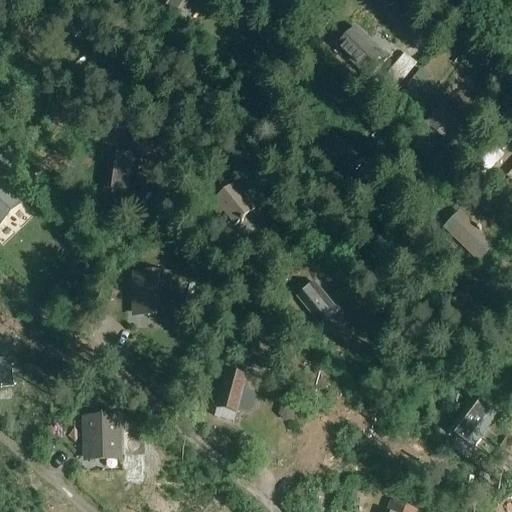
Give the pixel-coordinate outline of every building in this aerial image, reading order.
[(158,0),(156,3),(176,17),(187,2),(188,0),(158,0)] [(368,81),(388,60),(354,29),(335,50),(368,81)] [(409,51),(390,72),(402,83),(421,62),(409,51)] [(448,147),(464,130),(456,123),(459,118),(443,104),(424,126),(448,147)] [(105,119),(97,118),(95,131),(103,132),(105,119)] [(352,178),(364,162),(332,137),(318,154),(337,170),(340,167),(352,178)] [(133,194),(138,160),(110,156),(106,190),(133,194)] [(17,176),(2,161),(0,158),(0,179),(6,186),(17,176)] [(0,222),(18,205),(0,186),(0,222)] [(234,227),(254,211),(233,186),(209,206),(218,216),(223,213),(234,227)] [(479,264),(495,248),(460,213),(445,229),(479,264)] [(130,318),(167,318),(168,273),(130,273),(130,318)] [(319,326),(336,312),(315,285),(297,299),(319,326)] [(0,392),(14,391),(12,368),(0,368),(0,392)] [(226,374),(217,409),(214,418),(233,423),(236,414),(237,410),(248,413),(251,410),(254,399),(252,395),(242,393),(245,379),(226,374)] [(463,458),(470,448),(471,449),(473,447),(476,447),(481,441),(480,438),(496,417),(474,400),(449,432),(458,439),(451,449),(463,458)] [(117,438),(121,438),(120,425),(117,425),(117,421),(86,421),(87,462),(118,461),(117,438)]
